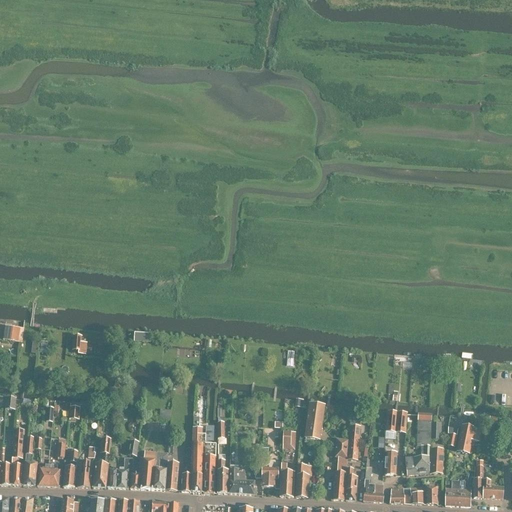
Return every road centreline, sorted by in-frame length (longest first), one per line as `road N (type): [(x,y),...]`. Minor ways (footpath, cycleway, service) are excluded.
road 1 (tertiary): [(199,499),(0,490)]
road 2 (tertiary): [(386,507),(199,499)]
